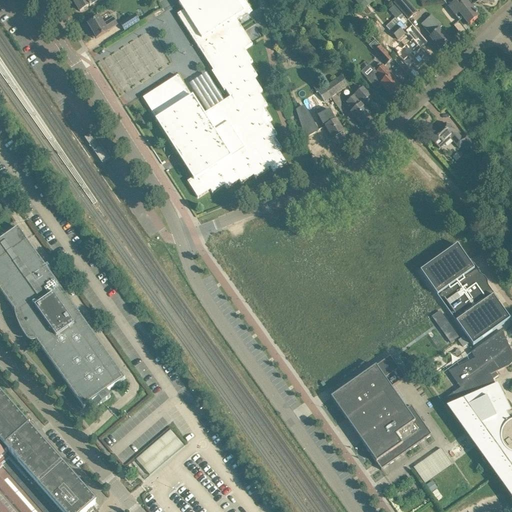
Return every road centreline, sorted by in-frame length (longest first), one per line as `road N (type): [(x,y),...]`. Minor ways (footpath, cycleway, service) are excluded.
road 1 (residential): [(179,238),(340,168),(495,28)]
road 2 (residential): [(356,511),(202,293),(179,238)]
road 3 (residential): [(179,238),(160,195),(35,0)]
road 4 (unclassified): [(134,511),(0,358)]
